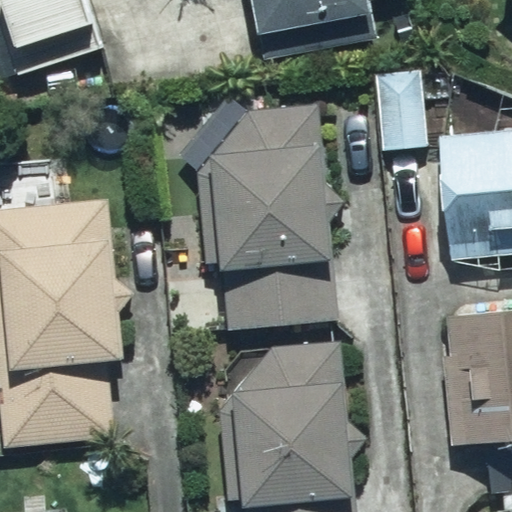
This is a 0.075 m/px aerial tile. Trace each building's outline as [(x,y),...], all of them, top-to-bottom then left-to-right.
[(5,0),(30,75),(111,49),(95,0),(5,0)] [(248,0),(261,63),(375,41),(367,0),(248,0)] [(426,91),(376,76),(382,154),(431,150),(426,91)] [(336,327),(318,107),(219,115),(222,156),(201,157),(210,273),(224,271),(230,336),(336,327)] [(511,135),(440,139),(446,262),(511,259),(511,135)] [(111,204),(0,211),(0,390),(7,459),(118,448),(110,364),(127,363),(111,204)] [(511,311),(446,316),(454,447),(511,443),(511,311)] [(351,511),(343,346),(246,351),(248,388),(230,389),(236,511),(351,511)]
